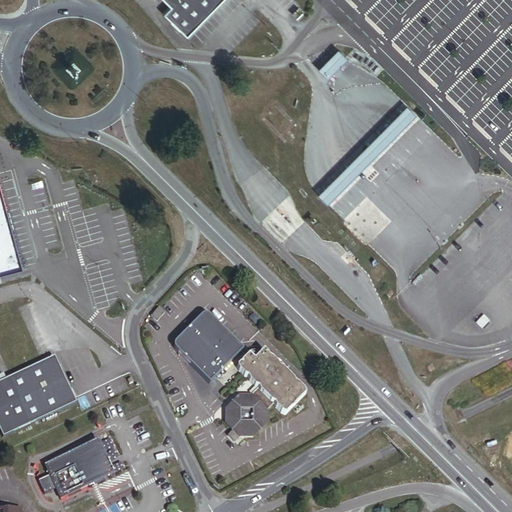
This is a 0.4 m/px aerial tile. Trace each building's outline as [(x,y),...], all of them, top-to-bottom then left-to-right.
[(164,0),(170,5),(162,13),(186,36),(221,0),(164,0)] [(318,70),(327,79),(346,60),(338,51),(318,70)] [(372,137),(317,192),(328,203),(383,147),(415,115),(405,104),(372,137)] [(0,272),(22,267),(0,186),(0,272)] [(194,303),(193,304),(165,331),(164,332),(164,334),(164,336),(165,338),(210,383),(244,350),(199,304),(197,303),(196,303),(194,303)] [(267,410),(274,403),(276,408),(282,413),(286,415),(307,395),(305,391),(300,385),(296,384),(294,380),(284,370),(280,368),(279,365),(273,360),(269,358),(268,354),(264,351),(255,361),(249,355),(237,367),(239,371),(244,377),(248,379),(250,383),(254,387),(249,393),(253,396),(239,396),(226,410),(227,424),(234,431),(229,436),(236,443),(241,437),(254,437),(268,424),(267,410)] [(44,364),(0,383),(0,434),(2,439),(75,406),(68,390),(54,359),(44,364)] [(104,478),(89,443),(37,466),(52,501),(104,478)]
